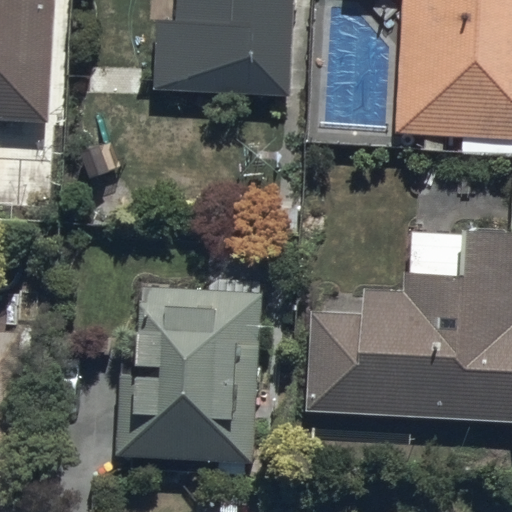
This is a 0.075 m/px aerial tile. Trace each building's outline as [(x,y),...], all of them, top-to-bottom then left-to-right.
[(0,0),(0,107),(50,110),(53,0),(0,0)] [(178,0),(178,12),(160,12),(157,81),(293,87),(296,0),(178,0)] [(511,131),(511,0),(403,0),(398,123),(443,125),(442,145),(481,147),(482,130),(511,131)] [(362,301),(311,300),(307,404),(511,410),(511,222),(412,219),(410,260),(405,260),(404,282),(363,281),(362,301)] [(255,450),(261,283),(141,277),(138,361),(124,360),(120,445),(255,450)] [(0,511),(12,511),(21,329),(0,327),(0,511)] [(416,511),(389,502),(385,511),(416,511)]
